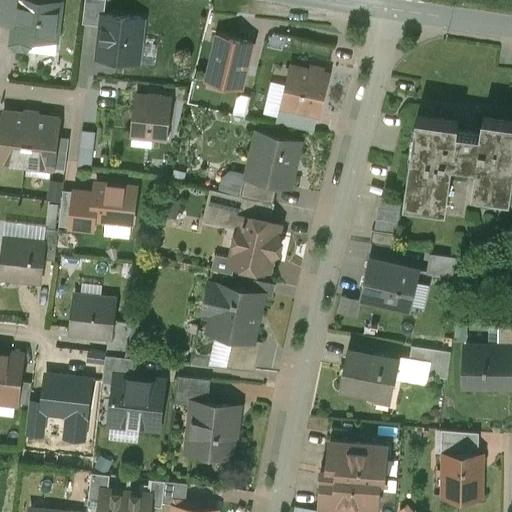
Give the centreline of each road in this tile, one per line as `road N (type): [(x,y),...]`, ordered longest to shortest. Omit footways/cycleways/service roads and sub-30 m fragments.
road 1 (residential): [(275,511),(297,381),(391,10)]
road 2 (tertiary): [(391,10),(511,28)]
